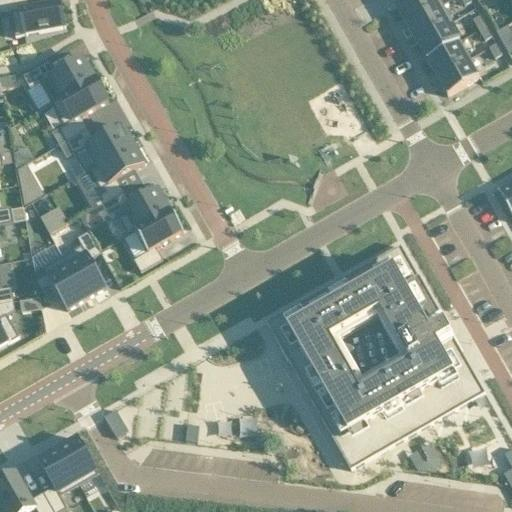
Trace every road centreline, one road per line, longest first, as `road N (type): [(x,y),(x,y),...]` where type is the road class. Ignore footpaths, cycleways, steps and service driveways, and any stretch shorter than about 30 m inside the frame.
road 1 (residential): [(70,375),(121,472),(415,511)]
road 2 (residential): [(95,0),(245,276)]
road 3 (residential): [(392,193),(511,391)]
road 4 (residential): [(70,375),(245,276)]
road 5 (residential): [(336,0),(433,169)]
road 6 (residential): [(245,276),(392,193)]
road 7 (residential): [(433,169),(511,306)]
